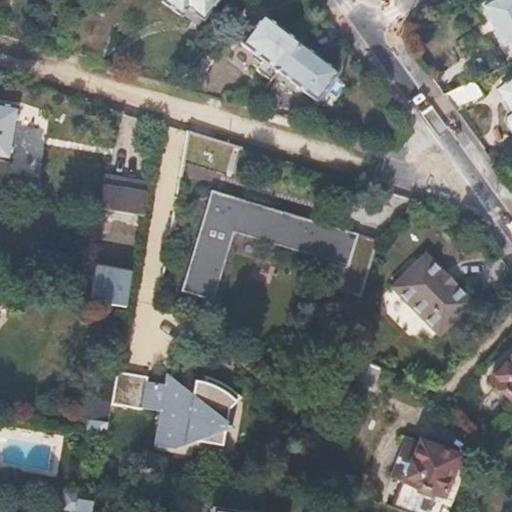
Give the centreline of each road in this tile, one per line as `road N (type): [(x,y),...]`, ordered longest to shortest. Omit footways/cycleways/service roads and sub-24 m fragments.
road 1 (residential): [(0,53),(375,168)]
road 2 (residential): [(451,144),(365,25)]
